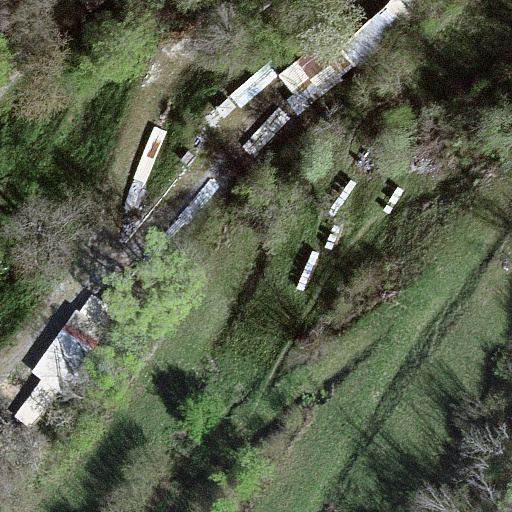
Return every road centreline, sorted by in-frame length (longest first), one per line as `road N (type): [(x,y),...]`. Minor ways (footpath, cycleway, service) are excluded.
road 1 (track): [(0,378),(100,276),(150,99),(170,61),(235,0)]
road 2 (track): [(100,276),(266,104)]
road 3 (track): [(92,0),(0,84)]
